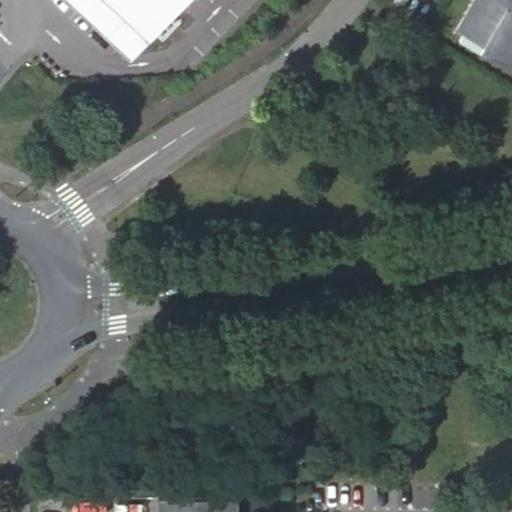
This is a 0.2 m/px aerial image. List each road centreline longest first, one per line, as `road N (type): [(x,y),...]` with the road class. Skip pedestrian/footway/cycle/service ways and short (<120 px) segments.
road 1 (secondary): [(49,346),(116,325),(310,305),(511,265)]
road 2 (secondary): [(511,242),(322,282),(214,291),(116,288),(54,266)]
road 3 (residential): [(35,240),(306,45),(344,0)]
